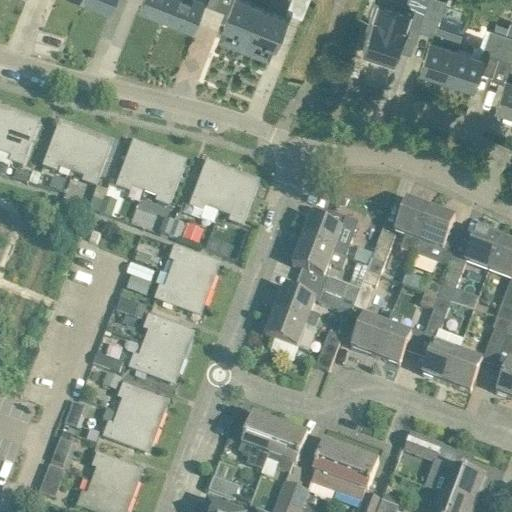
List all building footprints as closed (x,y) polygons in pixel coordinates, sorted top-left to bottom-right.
[(85,0),(109,9),(113,0),(85,0)] [(143,0),(140,7),(167,18),(173,0),(143,0)] [(173,0),(167,18),(192,28),(203,0),(173,0)] [(220,39),(244,49),(261,6),(246,0),(235,0),(223,26),(225,26),(220,39)] [(302,18),(308,0),(290,0),(286,12),(302,18)] [(373,21),(369,33),(363,50),(394,61),(404,30),(386,24),(393,5),(377,0),(376,0),(370,20),(373,21)] [(446,1),(444,0),(429,0),(419,31),(432,36),(431,39),(420,69),(447,78),(457,47),(462,33),(438,25),(446,1)] [(261,6),(244,49),(268,59),(273,46),(275,46),(287,16),(261,6)] [(506,34),(509,27),(496,23),(493,30),(490,29),(481,55),(457,47),(447,78),(473,87),(480,66),(494,71),(498,58),(506,34)] [(511,36),(506,34),(498,58),(511,62),(511,36)] [(511,112),(511,77),(506,75),(496,107),(511,112)] [(0,149),(14,114),(0,108),(0,149)] [(14,114),(0,149),(0,152),(13,158),(11,163),(23,167),(38,127),(27,123),(28,119),(14,114)] [(58,168),(72,173),(87,134),(72,128),(70,132),(59,127),(43,168),(56,173),(58,168)] [(87,134),(72,173),(85,178),(83,183),(96,188),(111,147),(100,143),(101,139),(87,134)] [(132,188),(145,193),(160,154),(145,148),(144,151),(132,147),(117,188),(130,193),(132,188)] [(160,154),(145,193),(159,198),(157,203),(169,208),(184,167),(173,163),(175,159),(160,154)] [(205,207),(219,212),(233,173),(218,168),(217,171),(206,167),(191,208),(203,213),(205,207)] [(29,175),(17,171),(13,181),(26,185),(29,175)] [(233,173),(219,212),(232,217),(230,223),(242,228),(258,187),(247,183),(248,179),(233,173)] [(92,197),(88,209),(98,213),(102,201),(92,197)] [(102,201),(98,213),(110,217),(116,202),(104,197),(102,201)] [(401,251),(415,257),(432,212),(407,202),(395,234),(406,238),(401,251)] [(449,270),(452,264),(453,260),(463,234),(452,229),(455,220),(432,212),(415,257),(449,270)] [(175,223),(165,219),(159,234),(170,238),(175,223)] [(310,220),(301,244),(338,258),(341,248),(337,246),(342,231),(310,220)] [(361,226),(350,222),(346,235),(356,239),(361,226)] [(175,223),(170,238),(179,242),(185,227),(175,223)] [(188,225),(182,238),(198,245),(203,231),(188,225)] [(464,264),(490,274),(502,242),(476,233),(464,264)] [(377,247),(367,273),(381,278),(395,239),(382,234),(377,247)] [(210,238),(205,250),(216,254),(220,242),(210,238)] [(511,246),(502,242),(490,274),(511,282),(511,246)] [(338,258),(301,244),(292,268),(324,280),(329,267),(343,272),(347,261),(338,258)] [(175,264),(170,277),(210,292),(215,277),(212,276),(216,264),(175,249),(170,262),(175,264)] [(138,251),(134,260),(146,264),(149,255),(138,251)] [(449,270),(442,289),(438,299),(451,304),(464,269),(452,264),(449,270)] [(356,305),(354,311),(367,315),(381,278),(367,273),(360,292),(355,305),(356,305)] [(131,276),(126,289),(140,294),(145,281),(131,276)] [(210,292),(170,277),(165,291),(160,289),(155,301),(197,317),(201,305),(204,307),(210,292)] [(355,305),(360,292),(328,280),(323,293),(355,305)] [(425,295),(438,299),(442,289),(429,284),(425,295)] [(496,319),(511,324),(511,320),(511,290),(508,289),(496,319)] [(284,290),(275,315),(315,330),(320,319),(310,315),(315,302),(284,290)] [(354,311),(356,305),(355,305),(323,293),(318,305),(339,313),(337,317),(348,326),(354,311)] [(434,313),(438,299),(425,295),(420,307),(434,313)] [(120,297),(116,311),(125,314),(130,301),(120,297)] [(451,304),(438,299),(434,313),(425,336),(437,340),(451,304)] [(318,326),(330,331),(337,316),(325,311),(318,326)] [(315,330),(275,315),(265,339),(297,351),(306,327),(315,331),(315,330)] [(351,350),(376,359),(392,316),(391,315),(387,328),(363,318),(351,350)] [(392,316),(376,359),(400,368),(411,337),(399,332),(404,319),(392,316)] [(150,333),(145,346),(184,361),(190,346),(186,345),(190,334),(149,318),(144,331),(150,333)] [(482,364),(494,369),(511,324),(496,319),(492,331),(494,332),(483,363),(459,354),(446,386),(470,395),(482,364)] [(496,395),(511,400),(511,363),(510,363),(511,357),(511,324),(494,369),(504,373),(496,395)] [(316,370),(329,374),(342,340),(329,335),(316,370)] [(422,377),(446,386),(459,354),(434,344),(422,377)] [(184,361),(145,346),(140,360),(134,358),(130,370),(171,386),(175,374),(179,376),(184,361)] [(97,353),(92,364),(101,367),(105,356),(97,353)] [(113,362),(110,371),(119,374),(123,365),(113,362)] [(107,373),(102,385),(117,390),(121,379),(107,373)] [(124,402),(119,415),(158,430),(164,415),(160,414),(164,403),(123,387),(119,400),(124,402)] [(73,402),(68,413),(80,417),(84,406),(73,402)] [(158,430),(119,415),(114,429),(109,427),(104,439),(145,455),(149,443),(153,445),(158,430)] [(261,453),(269,456),(280,427),(252,417),(241,446),(247,448),(244,457),(258,462),(261,453)] [(269,456),(267,462),(279,466),(277,470),(289,475),(293,465),(295,467),(298,460),(299,461),(307,437),(280,427),(269,456)] [(406,452),(436,463),(441,448),(412,436),(406,452)] [(311,485),(335,494),(350,454),(323,443),(315,466),(315,467),(313,473),(315,474),(311,485)] [(56,451),(52,462),(63,466),(67,455),(56,451)] [(379,511),(382,504),(365,497),(365,498),(364,498),(366,493),(368,493),(379,464),(350,454),(335,494),(361,504),(358,511),(379,511)] [(98,471),(93,484),(132,499),(138,484),(135,483),(139,472),(98,456),(93,469),(98,471)] [(447,481),(442,494),(475,507),(485,479),(446,465),(441,478),(447,481)] [(49,468),(44,480),(60,486),(64,474),(49,468)] [(214,481),(209,493),(234,503),(239,491),(214,481)] [(127,511),(132,499),(93,484),(88,498),(83,496),(78,508),(87,511),(127,511)] [(289,511),(297,490),(284,485),(274,511),(289,511)] [(302,511),(309,494),(297,490),(289,511),(302,511)] [(473,511),(475,507),(442,494),(437,507),(430,504),(427,511),(473,511)] [(384,498),(382,504),(379,511),(380,511),(398,511),(401,504),(384,498)]
